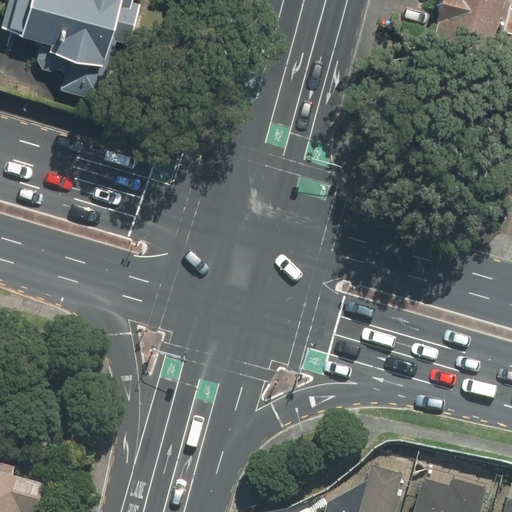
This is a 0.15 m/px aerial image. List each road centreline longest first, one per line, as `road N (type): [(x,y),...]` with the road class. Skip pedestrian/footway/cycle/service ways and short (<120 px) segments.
road 1 (primary): [(136,511),(135,429),(114,334),(92,307),(19,254)]
road 2 (primary): [(425,366),(368,391),(274,414),(240,437),(190,511)]
road 3 (primary): [(241,226),(511,302)]
road 4 (primary): [(0,156),(241,226)]
road 5 (primary): [(301,0),(241,226)]
road 6 (primary): [(425,366),(220,308)]
road 7 (secondary): [(220,308),(166,511)]
road 8 (primary): [(220,308),(19,254)]
